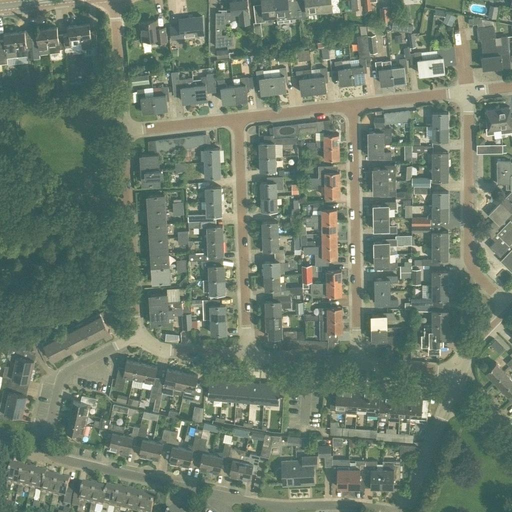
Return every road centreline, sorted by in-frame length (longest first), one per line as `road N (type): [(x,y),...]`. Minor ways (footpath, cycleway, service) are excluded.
road 1 (residential): [(358,365),(352,106)]
road 2 (residential): [(246,356),(237,119)]
road 3 (residential): [(508,308),(468,259),(468,93)]
road 4 (residential): [(136,338),(121,132)]
road 5 (residential): [(218,495),(44,457),(45,446)]
road 6 (residential): [(45,446),(60,380),(136,338)]
road 7 (residential): [(121,132),(112,0)]
